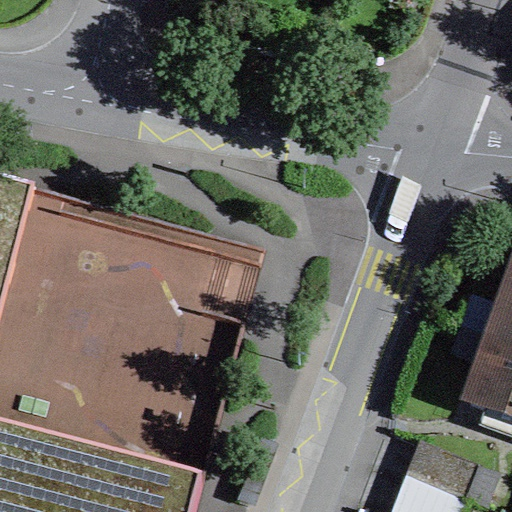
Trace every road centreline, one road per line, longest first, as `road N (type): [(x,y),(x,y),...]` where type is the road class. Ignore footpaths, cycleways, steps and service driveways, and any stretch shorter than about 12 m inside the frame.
road 1 (residential): [(438,152),(303,511)]
road 2 (residential): [(84,95),(438,152)]
road 3 (residential): [(438,152),(496,0)]
